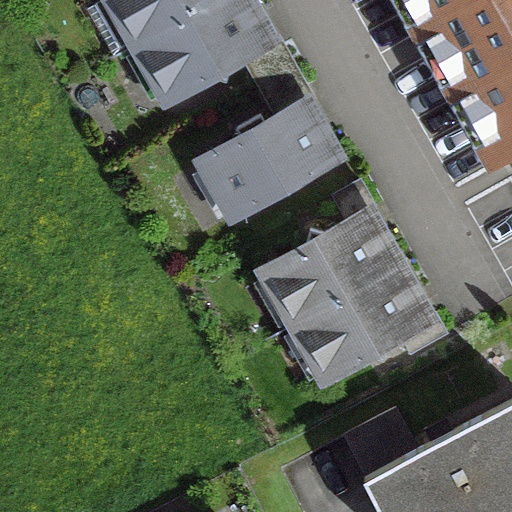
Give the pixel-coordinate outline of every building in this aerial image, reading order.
[(110,57),(136,42),(211,0),(99,0),(83,9),(110,57)] [(263,42),(239,0),(211,0),(136,42),(167,96),(204,75),(220,79),(226,63),(263,42)] [(511,0),(402,0),(491,156),(511,144),(511,0)] [(243,64),(254,83),(289,63),(278,45),(243,64)] [(302,87),(289,63),(254,83),(267,107),(302,87)] [(234,214),(330,160),(298,105),(262,125),(257,115),(233,128),(239,139),(203,159),(234,214)] [(264,268),(294,320),(390,266),(360,213),(322,234),(306,230),(301,246),(264,268)] [(390,266),(294,320),(325,375),(363,354),(379,359),(384,342),(397,335),(407,353),(441,333),(431,314),(420,320),(390,266)] [(391,408),(339,435),(378,511),(508,511),(511,510),(511,396),(413,449),(391,408)]
